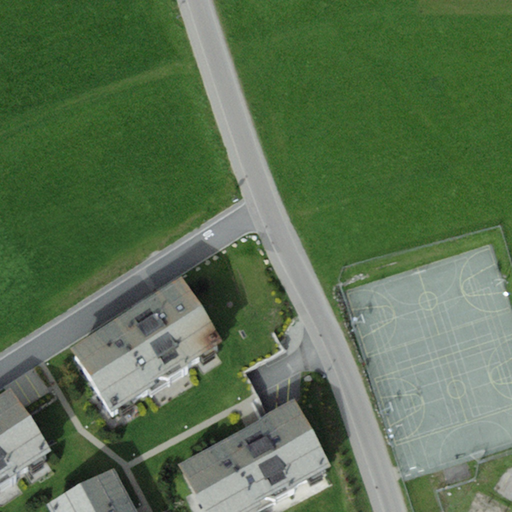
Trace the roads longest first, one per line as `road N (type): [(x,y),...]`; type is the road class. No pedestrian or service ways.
road 1 (unclassified): [(268,202),(336,344),(397,511)]
road 2 (residential): [(268,202),(0,376)]
road 3 (unclassified): [(196,0),(268,202)]
